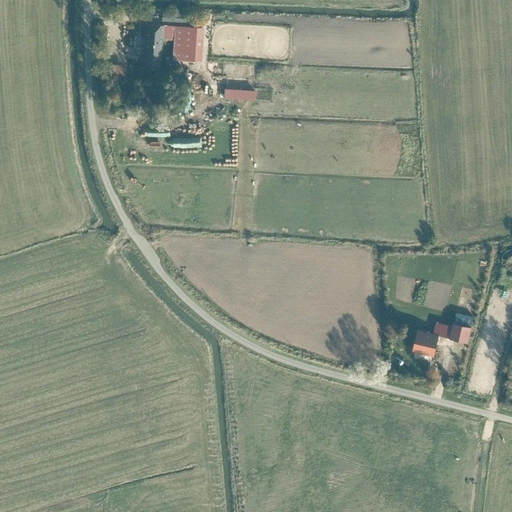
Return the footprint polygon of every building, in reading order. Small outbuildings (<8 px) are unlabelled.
[(185,15),(162,13),(162,20),(184,22),(185,15)] [(183,26),(143,25),(141,69),(164,70),(166,39),(173,39),(183,40),(183,26)] [(203,28),(183,26),(183,40),(173,39),(172,65),(190,65),(203,68),(203,28)] [(113,63),(113,80),(126,80),(126,63),(113,63)] [(256,89),(224,88),(224,101),(255,100),(256,89)] [(434,339),(419,336),(418,344),(433,346),(434,339)] [(415,342),(406,340),(400,364),(421,369),(425,353),(414,350),(415,342)]
